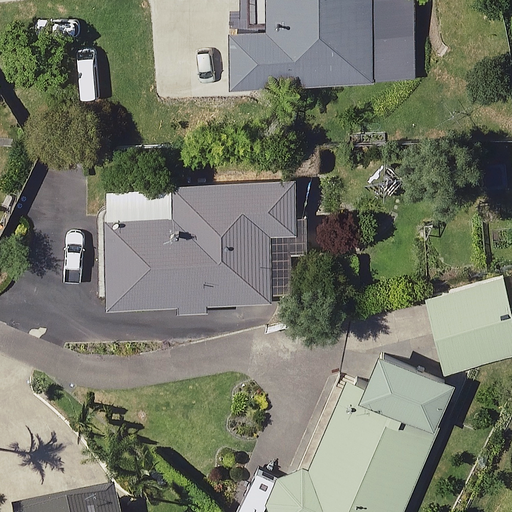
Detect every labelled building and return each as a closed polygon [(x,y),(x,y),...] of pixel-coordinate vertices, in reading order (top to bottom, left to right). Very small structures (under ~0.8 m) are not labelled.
[(276,0),(277,23),(238,24),(240,81),(411,76),(408,0),(276,0)] [(104,211),(102,290),(114,290),(114,301),(184,302),(183,307),(211,307),(211,297),(278,298),(279,249),(323,250),(325,178),(167,174),(166,213),(104,211)] [(451,368),(511,353),(511,271),(432,292),(451,368)] [(366,399),(338,385),(282,501),(304,511),(406,511),(444,436),(468,387),(390,349),(366,399)] [(126,511),(124,500),(75,511),(126,511)]
